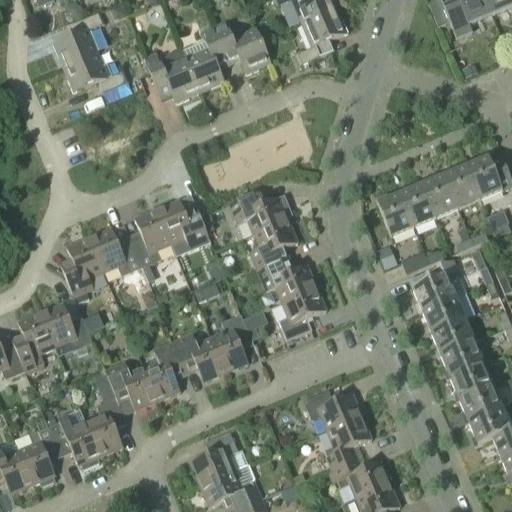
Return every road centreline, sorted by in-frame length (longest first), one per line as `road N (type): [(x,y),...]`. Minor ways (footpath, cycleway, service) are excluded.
road 1 (residential): [(66,209),(146,186),(179,139),(287,99),(313,90),(362,105)]
road 2 (residential): [(147,470),(153,452),(176,436),(386,349)]
road 3 (residential): [(362,105),(337,189),(341,235),(386,349)]
road 4 (residential): [(66,209),(18,77),(11,0)]
road 5 (residential): [(375,63),(492,104),(511,161)]
road 6 (residential): [(386,349),(456,511)]
road 7 (residential): [(0,307),(21,293),(66,209)]
